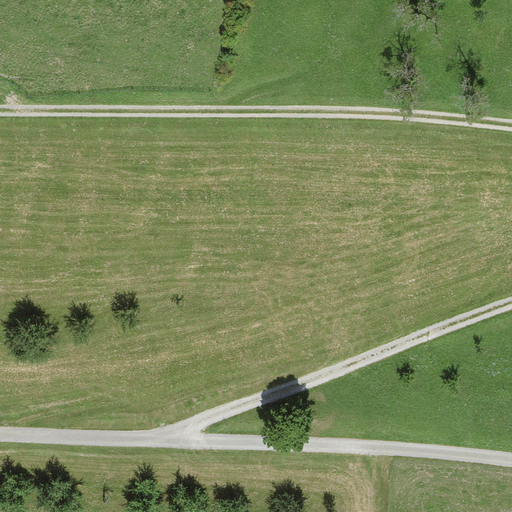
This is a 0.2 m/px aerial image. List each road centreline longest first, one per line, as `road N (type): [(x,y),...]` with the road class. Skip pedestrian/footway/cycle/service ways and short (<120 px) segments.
road 1 (track): [(511,128),(369,115),(0,111)]
road 2 (track): [(157,442),(511,306)]
road 3 (track): [(157,442),(389,449),(511,466)]
road 4 (track): [(0,437),(157,442)]
